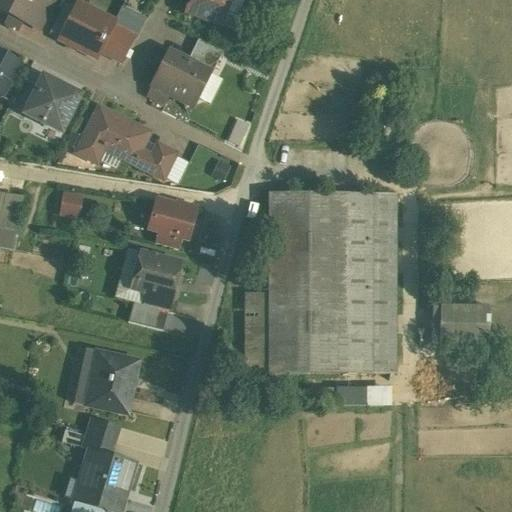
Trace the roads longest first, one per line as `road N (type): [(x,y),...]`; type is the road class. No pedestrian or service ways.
road 1 (residential): [(160,511),(249,166)]
road 2 (residential): [(249,166),(0,36)]
road 3 (residential): [(249,166),(305,0)]
